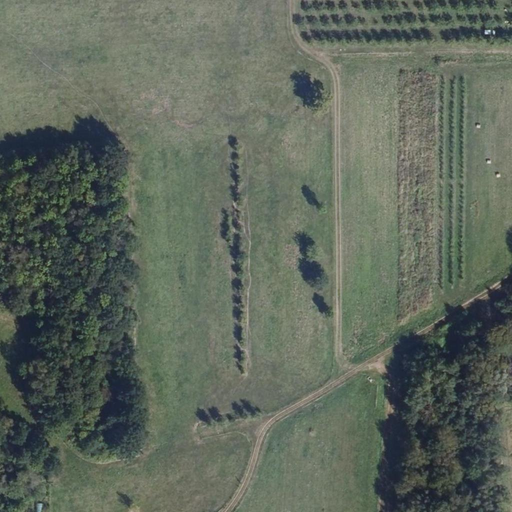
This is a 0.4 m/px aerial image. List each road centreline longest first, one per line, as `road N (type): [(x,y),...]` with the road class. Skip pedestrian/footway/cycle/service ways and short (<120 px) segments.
road 1 (track): [(229,511),(278,417),(511,275)]
road 2 (track): [(471,303),(487,299),(495,308),(506,511)]
